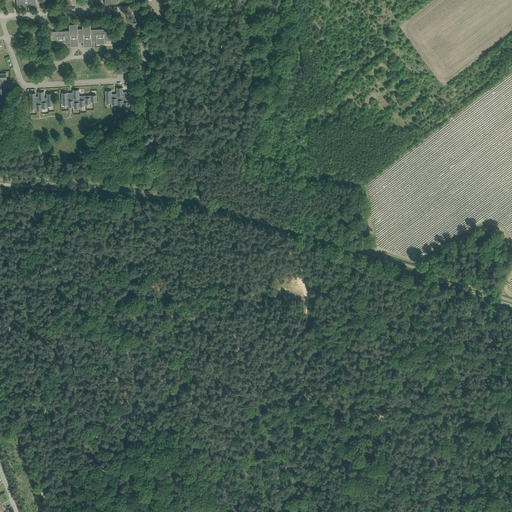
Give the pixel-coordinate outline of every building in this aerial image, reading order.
[(51,40),(57,39),(57,45),(65,45),(65,43),(70,42),(70,46),(79,46),(78,41),(83,41),(83,47),(92,46),(92,41),(96,41),(97,44),(105,43),(105,40),(112,40),(112,28),(91,29),(91,25),(82,25),(83,29),(78,29),(77,24),(69,24),(69,30),(50,31),(51,40)] [(6,73),(0,73),(0,102),(9,102),(9,96),(5,96),(5,90),(10,90),(9,84),(3,84),(3,79),(7,79),(6,73)] [(112,94),(112,90),(105,90),(106,102),(112,102),(112,104),(117,104),(118,106),(123,106),(123,108),(129,108),(129,103),(135,103),(134,91),(123,92),(123,87),(117,87),(117,93),(112,94)] [(79,89),(73,90),(73,92),(68,92),(62,93),(62,105),(68,104),(68,107),(74,106),(74,108),(80,108),(80,106),(86,106),(86,104),(91,103),(91,101),(97,101),(96,95),(79,95),(79,89)] [(44,91),(38,91),(38,96),(36,96),(36,93),(30,93),(30,109),(36,108),(36,110),(42,110),(42,108),(48,108),(48,106),(53,105),(53,93),(47,93),(47,97),(45,97),(44,91)]
